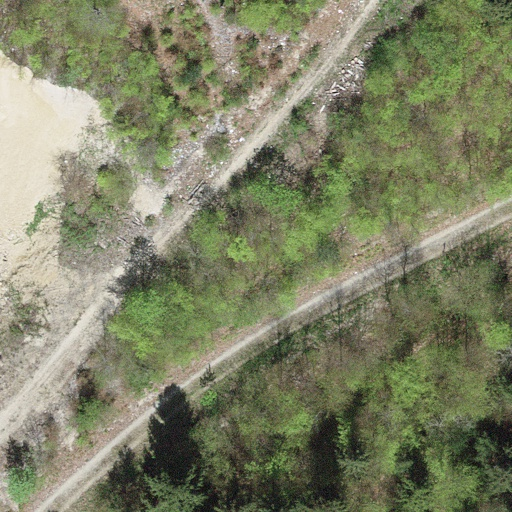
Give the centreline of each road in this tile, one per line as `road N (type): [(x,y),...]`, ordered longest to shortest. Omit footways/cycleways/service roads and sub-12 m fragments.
road 1 (track): [(46,511),(148,410),(239,350),(511,206)]
road 2 (track): [(0,416),(173,230)]
